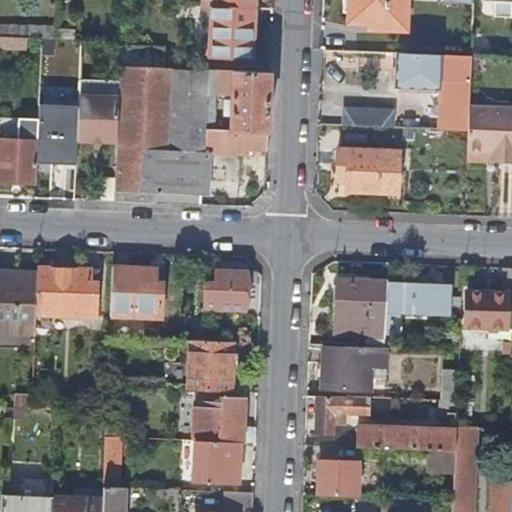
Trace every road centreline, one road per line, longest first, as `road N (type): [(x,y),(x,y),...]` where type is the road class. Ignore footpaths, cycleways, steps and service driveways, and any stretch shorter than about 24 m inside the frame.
road 1 (residential): [(0,222),(288,234)]
road 2 (residential): [(288,234),(278,511)]
road 3 (residential): [(298,0),(288,234)]
road 4 (residential): [(288,234),(511,243)]
